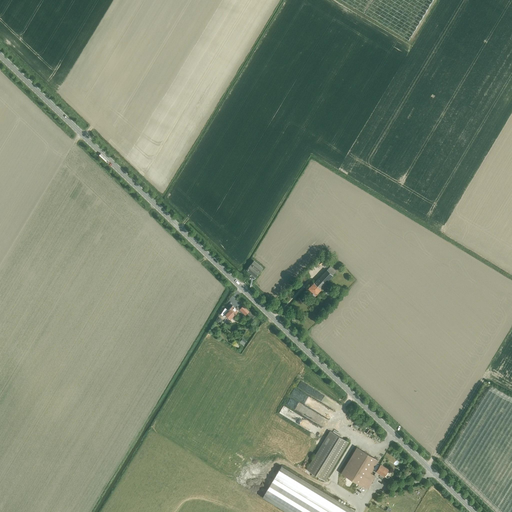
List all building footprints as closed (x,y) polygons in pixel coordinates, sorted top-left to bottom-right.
[(340,0),(409,41),(434,0),(340,0)] [(247,269),(255,277),(263,268),(254,261),(247,269)] [(322,290),(321,289),(336,272),(331,267),(315,283),(313,282),(307,289),(316,296),(322,290)] [(230,319),(238,311),(232,305),(228,310),(225,308),(221,314),(224,316),(225,314),(230,319)] [(246,313),(252,318),(254,316),(249,310),(246,313)] [(317,400),(318,399),(310,393),(306,398),(314,404),(317,400)] [(309,419),(310,417),(285,402),(281,409),(293,417),(294,415),(305,422),(307,418),(309,419)] [(317,408),(313,415),(325,423),(329,416),(317,408)] [(307,469),(325,480),(348,442),(330,431),(307,469)] [(357,447),(341,473),(368,489),(376,476),(370,473),(373,469),(375,470),(380,463),(377,462),(378,460),(357,447)] [(376,471),(384,476),(389,469),(380,464),(376,471)] [(281,466),(262,497),(287,511),(353,511),(355,510),(281,466)]
